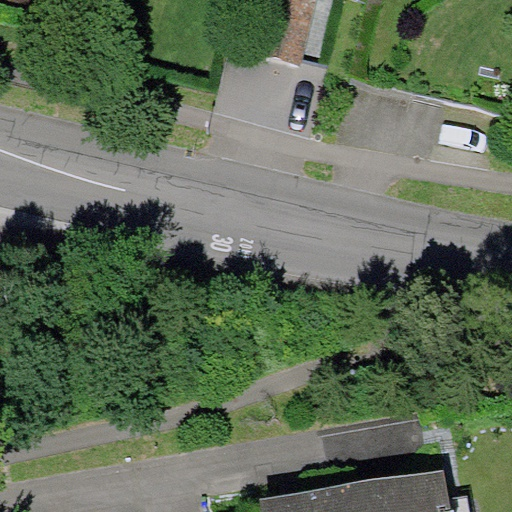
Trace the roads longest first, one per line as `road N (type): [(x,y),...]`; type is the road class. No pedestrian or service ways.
road 1 (residential): [(511,265),(0,165)]
road 2 (residential): [(155,471),(410,422)]
road 3 (residential): [(0,507),(155,471)]
